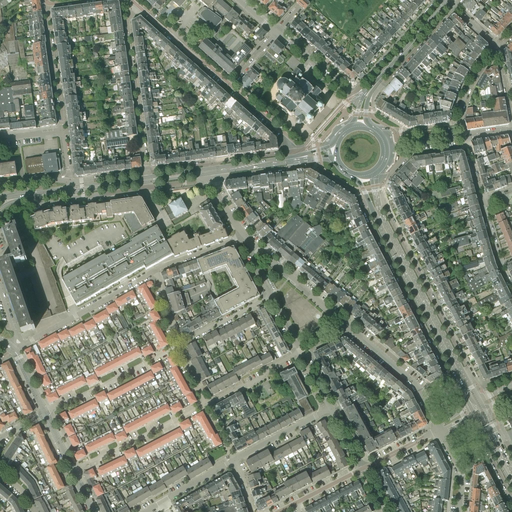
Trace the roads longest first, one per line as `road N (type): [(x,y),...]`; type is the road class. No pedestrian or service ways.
road 1 (residential): [(469,384),(376,198)]
road 2 (secondary): [(469,384),(376,198)]
road 3 (residential): [(362,202),(452,381),(459,380)]
road 4 (secondary): [(368,199),(459,380)]
road 5 (residential): [(146,171),(127,21),(138,6)]
road 6 (residential): [(155,269),(13,349)]
road 7 (residential): [(72,469),(205,402)]
road 8 (residential): [(45,413),(177,345)]
road 9 (residential): [(13,215),(35,203),(148,187)]
road 10 (residential): [(439,429),(414,382),(349,328)]
road 11 (residential): [(438,0),(350,97)]
road 12 (residential): [(46,5),(62,130)]
road 13 (residential): [(372,83),(378,89),(453,5)]
road 14 (residential): [(230,84),(138,6)]
